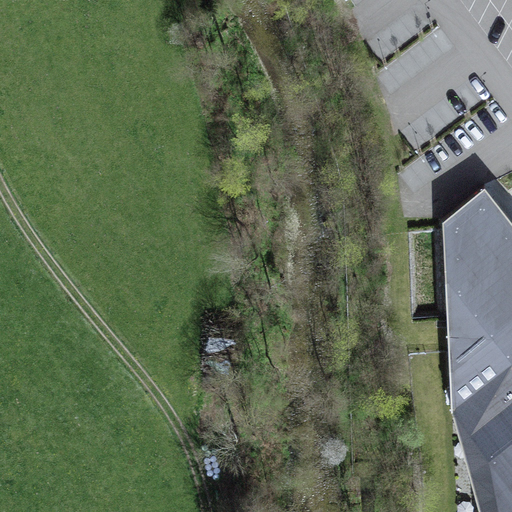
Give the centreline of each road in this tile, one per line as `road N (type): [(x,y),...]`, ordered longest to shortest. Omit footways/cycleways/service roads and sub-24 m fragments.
road 1 (track): [(0,186),(15,221),(70,296),(160,397),(192,450),(209,511)]
road 2 (unknown): [(389,40),(407,76),(448,101),(511,90)]
